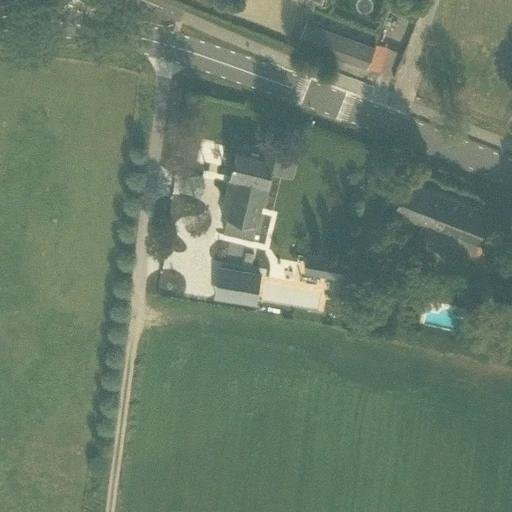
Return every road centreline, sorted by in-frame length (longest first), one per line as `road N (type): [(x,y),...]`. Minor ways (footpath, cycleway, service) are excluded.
road 1 (secondary): [(511,175),(173,48),(0,17)]
road 2 (track): [(179,16),(110,511)]
